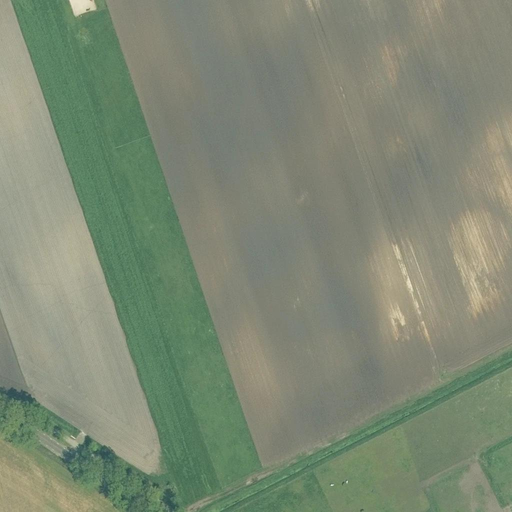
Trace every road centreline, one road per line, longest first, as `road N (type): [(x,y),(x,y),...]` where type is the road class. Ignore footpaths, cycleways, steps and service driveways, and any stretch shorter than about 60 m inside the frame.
road 1 (track): [(511,346),(190,511)]
road 2 (tertiary): [(147,511),(0,417)]
